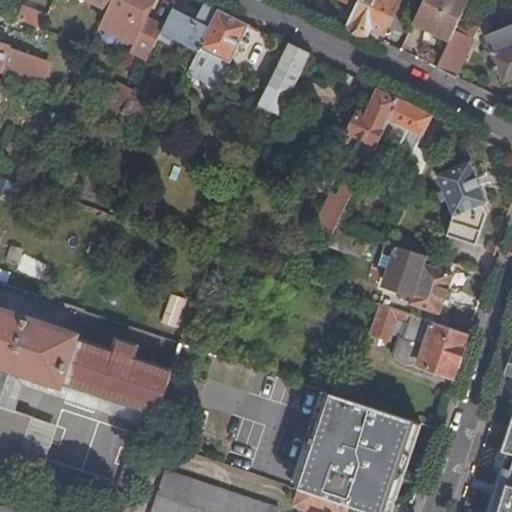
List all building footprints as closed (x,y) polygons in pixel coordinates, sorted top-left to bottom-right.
[(114,0),(111,7),(104,21),(139,38),(135,47),(152,55),(160,40),(166,25),(164,24),(146,17),(154,0),(114,0)] [(222,9),(202,0),(200,0),(196,8),(179,0),(166,25),(160,40),(174,47),(178,41),(200,52),(222,9)] [(351,24),(372,34),(375,28),(385,32),(400,0),(362,0),(359,7),(351,24)] [(422,0),(413,19),(414,20),(423,0),(422,0)] [(453,38),(461,20),(470,0),(423,0),(414,20),(453,38)] [(44,27),(50,13),(26,4),(20,19),(44,27)] [(252,24),(222,9),(200,52),(193,68),(222,83),(252,24)] [(439,68),(454,75),(478,28),(461,20),(453,38),(439,68)] [(506,81),(511,78),(511,22),(485,35),(506,81)] [(0,68),(3,70),(12,44),(0,39),(0,68)] [(312,54),(291,44),(264,97),(285,108),(312,54)] [(219,88),(222,83),(193,68),(190,73),(219,88)] [(123,81),(110,106),(124,111),(126,106),(134,92),(136,86),(123,81)] [(357,191),(381,139),(400,98),(379,87),(366,114),(360,112),(350,134),(367,142),(343,191),(324,231),(336,236),(340,226),(357,191)] [(134,92),(126,106),(150,117),(156,103),(134,92)] [(434,115),(400,98),(381,139),(388,142),(389,141),(397,124),(423,137),(434,115)] [(417,151),(423,137),(397,124),(389,141),(415,153),(417,151)] [(423,176),(431,158),(417,151),(415,153),(408,168),(423,176)] [(491,203),(474,162),(440,175),(457,216),(450,237),(479,247),(490,216),(486,205),(491,203)] [(0,188),(13,193),(17,182),(2,178),(0,183),(0,188)] [(324,231),(343,191),(331,195),(315,226),(324,231)] [(13,230),(7,222),(0,223),(0,239),(9,238),(13,230)] [(351,253),(359,232),(340,226),(336,236),(331,246),(351,253)] [(242,257),(217,248),(212,265),(236,275),(242,257)] [(442,317),(460,267),(409,249),(390,300),(442,317)] [(0,280),(11,284),(14,272),(0,268),(0,269),(0,280)] [(164,323),(180,327),(187,297),(171,293),(164,323)] [(0,362),(65,384),(66,381),(162,413),(176,370),(138,357),(142,346),(120,339),(117,350),(79,337),(81,332),(0,304),(0,362)] [(401,311),(387,306),(376,338),(390,342),(401,311)] [(456,377),(471,335),(406,313),(403,322),(411,324),(406,339),(399,337),(392,358),(420,368),(421,364),(424,366),(423,372),(439,377),(441,372),(456,377)] [(0,374),(25,382),(142,422),(158,427),(162,414),(162,413),(66,381),(65,384),(0,362),(0,374)] [(25,382),(0,374),(0,405),(16,411),(25,382)] [(368,511),(386,511),(416,422),(333,395),(301,490),(368,511)] [(16,411),(0,405),(0,491),(13,496),(21,472),(39,421),(39,418),(16,411)] [(42,479),(59,427),(39,421),(21,472),(42,479)] [(129,511),(154,439),(158,427),(142,422),(112,511),(129,511)] [(511,511),(511,450),(509,450),(490,511),(511,511)] [(281,511),(283,509),(170,471),(156,511),(281,511)] [(82,511),(88,496),(50,483),(39,511),(82,511)] [(295,506),(314,511),(321,511),(326,498),(300,491),(295,506)]
